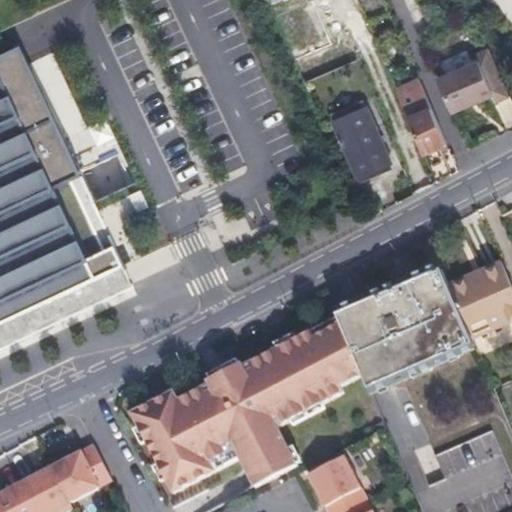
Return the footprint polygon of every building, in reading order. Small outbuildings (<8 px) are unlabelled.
[(16,43),(0,50),(0,357),(136,294),(92,201),(136,181),(106,115),(86,124),(53,52),(26,64),(16,43)] [(494,101),(508,95),(487,44),(474,49),(477,56),(434,74),(448,109),(467,101),(489,91),(494,101)] [(323,103),(338,97),(326,70),(311,75),(323,103)] [(417,78),(394,88),(407,118),(430,108),(417,78)] [(387,160),(364,105),(333,118),(356,173),(372,166),(387,160)] [(407,118),(434,182),(452,173),(439,144),(444,142),(430,108),(407,118)] [(511,319),(511,287),(499,258),(477,268),(480,275),(452,287),(473,337),(511,319)] [(374,307),(404,376),(476,344),(473,337),(452,287),(449,280),(443,268),(375,298),(378,306),(374,307)] [(477,268),(449,280),(452,287),(480,275),(477,268)] [(371,299),(358,305),(361,312),(374,307),(371,299)] [(352,347),(362,370),(371,390),(404,376),(374,307),(361,312),(358,305),(338,314),(339,315),(341,321),(352,347)] [(339,315),(312,329),(315,335),(341,321),(339,315)] [(312,329),(305,333),(330,394),(343,388),(341,381),(362,370),(352,347),(341,321),(315,335),(312,329)] [(174,491),(176,490),(222,466),(242,456),(251,473),(255,481),(297,460),(277,421),(330,394),(305,333),(212,381),(179,399),(174,390),(149,402),(133,411),(174,491)] [(442,462),(463,511),(504,511),(511,509),(511,475),(487,416),(432,440),(442,462)] [(373,425),(373,426),(376,433),(387,428),(384,420),(373,425)] [(83,448),(83,449),(99,480),(86,486),(88,492),(113,479),(94,443),(83,448)] [(99,480),(83,449),(0,491),(0,492),(0,511),(64,511),(74,507),(70,501),(88,492),(86,486),(99,480)] [(341,511),(371,511),(375,510),(362,486),(356,489),(350,476),(356,473),(346,455),(310,473),(327,506),(336,501),(341,511)] [(423,511),(463,511),(442,462),(408,477),(423,511)] [(362,486),(356,473),(350,476),(356,489),(362,486)] [(327,506),(329,511),(341,511),(336,501),(327,506)]
